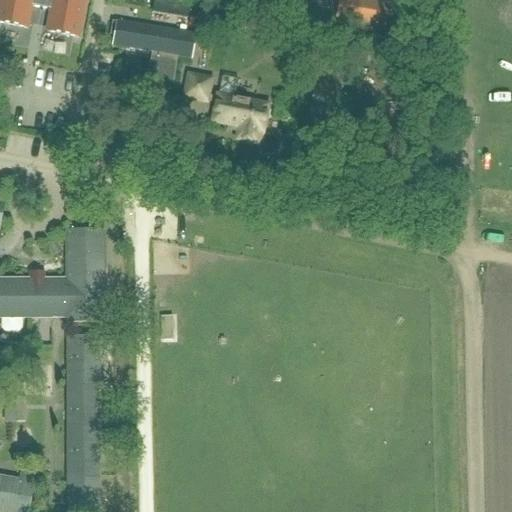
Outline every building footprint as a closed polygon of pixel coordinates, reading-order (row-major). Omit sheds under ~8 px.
[(0,0),(0,24),(27,29),(30,7),(50,11),(47,33),(78,38),(84,0),(0,0)] [(145,87),(171,91),(177,58),(190,60),(194,37),(116,23),(112,22),(110,35),(114,36),(112,46),(151,53),(145,87)] [(262,133),(267,106),(216,96),(215,98),(207,97),(211,80),(187,75),(182,99),(206,103),(214,104),(210,123),(237,128),(234,141),(255,145),(258,132),(262,133)] [(0,317),(67,318),(66,323),(102,323),(101,231),(66,231),(66,282),(0,281),(0,317)] [(98,511),(98,504),(106,504),(106,497),(98,497),(98,339),(67,339),(67,511),(98,511)] [(4,511),(27,511),(34,477),(19,475),(18,482),(9,480),(3,511),(4,511)] [(0,511),(3,511),(9,480),(0,478),(0,511)]
